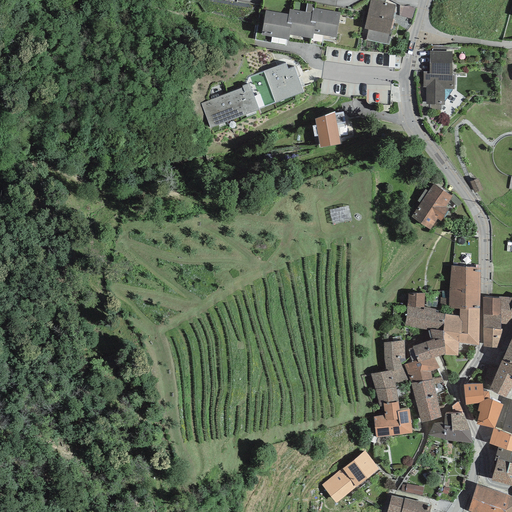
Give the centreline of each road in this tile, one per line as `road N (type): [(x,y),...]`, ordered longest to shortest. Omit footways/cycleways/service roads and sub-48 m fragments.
road 1 (residential): [(478,440),(458,387),(479,350),(483,233),(467,196),(409,117),(404,76),(415,27)]
road 2 (track): [(0,168),(40,164),(118,195),(177,193),(378,133),(415,130)]
